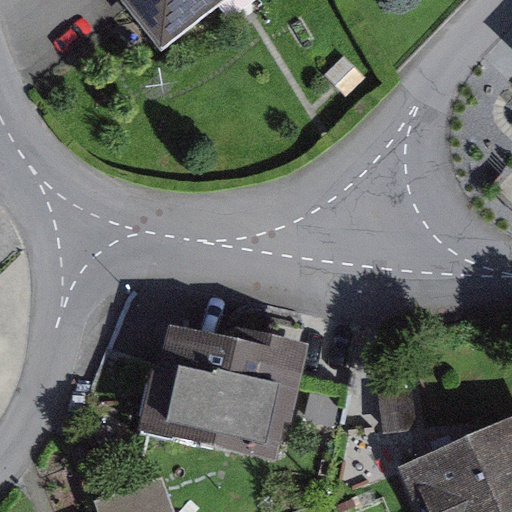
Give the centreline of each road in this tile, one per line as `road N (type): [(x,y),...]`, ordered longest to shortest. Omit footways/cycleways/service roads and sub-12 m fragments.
road 1 (residential): [(502,0),(417,104),(352,255)]
road 2 (residential): [(78,227),(352,255)]
road 3 (residential): [(0,461),(20,439),(78,227)]
road 4 (residential): [(352,255),(511,273)]
road 5 (residential): [(78,227),(33,174),(0,110)]
